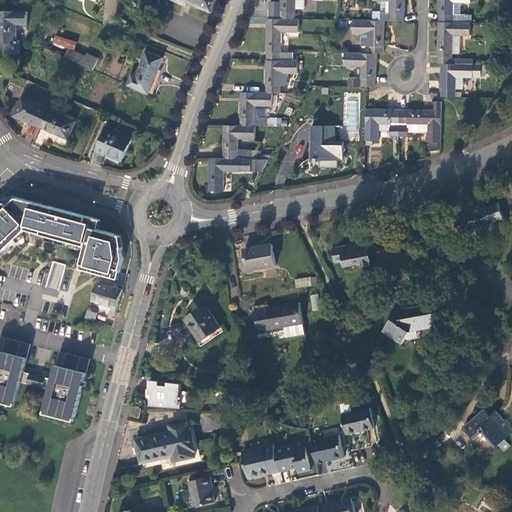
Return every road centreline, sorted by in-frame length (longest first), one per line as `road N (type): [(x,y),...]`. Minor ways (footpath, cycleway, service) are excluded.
road 1 (residential): [(156,237),(88,511)]
road 2 (residential): [(404,182),(232,217),(183,219)]
road 3 (residential): [(238,0),(168,191)]
road 4 (residential): [(404,182),(436,244),(485,267),(511,294)]
road 5 (residential): [(153,190),(16,154)]
road 6 (residential): [(16,154),(26,172),(101,195),(136,218)]
road 7 (residential): [(240,499),(377,470)]
